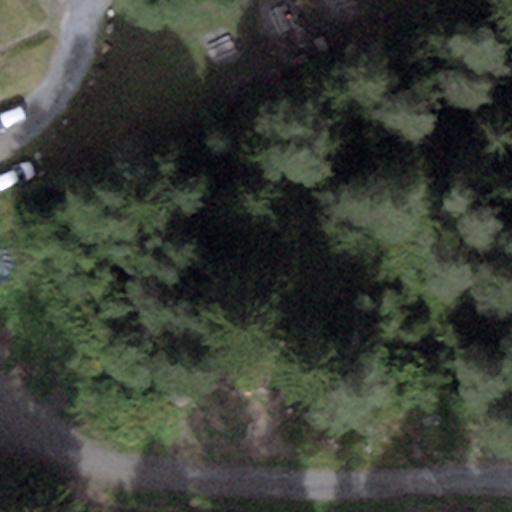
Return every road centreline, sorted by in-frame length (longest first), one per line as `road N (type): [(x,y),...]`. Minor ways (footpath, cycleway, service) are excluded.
road 1 (track): [(0,409),(14,426),(87,459),(477,476),(511,497)]
road 2 (track): [(0,151),(41,117),(62,86),(75,52),(75,0)]
